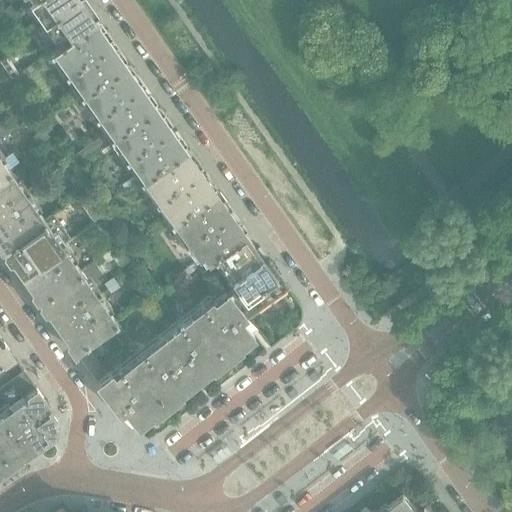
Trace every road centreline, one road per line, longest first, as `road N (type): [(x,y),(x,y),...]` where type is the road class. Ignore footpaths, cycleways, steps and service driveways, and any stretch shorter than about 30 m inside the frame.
road 1 (residential): [(344,319),(119,0)]
road 2 (residential): [(344,319),(141,474),(139,490)]
road 3 (residential): [(381,374),(350,372),(187,497)]
road 4 (residential): [(71,479),(80,411),(0,290)]
road 5 (residential): [(233,511),(378,403),(381,374)]
road 6 (residential): [(381,374),(511,274)]
road 7 (residential): [(305,511),(418,424)]
